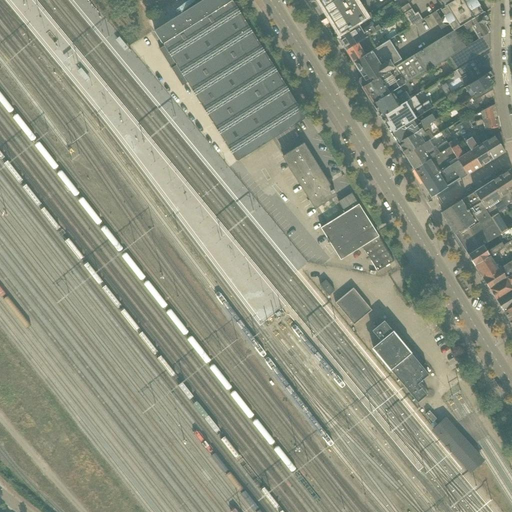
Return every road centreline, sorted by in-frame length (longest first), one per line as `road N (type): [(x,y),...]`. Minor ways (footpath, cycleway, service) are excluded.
road 1 (secondary): [(409,222),(270,0)]
road 2 (secondary): [(511,386),(409,222)]
road 3 (residential): [(511,147),(500,88),(499,0)]
road 4 (residential): [(409,222),(511,158)]
